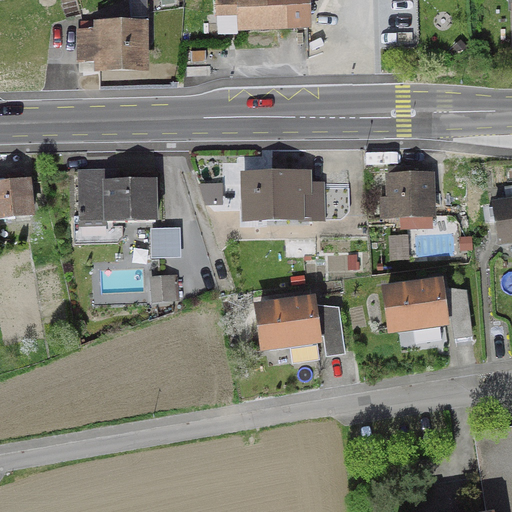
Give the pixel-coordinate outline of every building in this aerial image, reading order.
[(236,31),(305,28),(304,0),(213,0),(214,16),(236,15),(236,31)] [(511,0),(503,0),(505,19),(510,19),(511,57),(511,0)] [(141,71),(141,24),(97,24),(97,33),(77,33),(77,63),(97,63),(97,71),(141,71)] [(399,229),(406,229),(414,229),(414,219),(430,218),(429,176),(411,177),(411,170),(402,170),(402,173),(386,173),(388,220),(398,219),(399,229)] [(76,174),(77,225),(153,223),(152,182),(104,183),(104,173),(76,174)] [(304,175),(242,177),(243,222),(336,220),(339,219),(341,218),(343,217),(344,216),(346,213),(346,210),(346,190),(320,190),(320,185),(304,186),(304,175)] [(0,220),(29,217),(25,181),(0,183),(0,220)] [(216,186),(197,186),(203,202),(207,202),(207,206),(216,206),(216,186)] [(511,203),(491,206),(497,244),(511,242),(511,203)] [(183,230),(156,230),(156,259),(183,259),(183,230)] [(148,283),(150,304),(170,302),(170,299),(175,298),(174,288),(175,288),(174,280),(148,283)] [(384,292),(389,330),(442,323),(439,301),(438,290),(437,285),(384,292)] [(452,309),(465,307),(463,293),(450,292),(452,309)] [(290,360),(295,364),(316,361),(313,340),(315,340),(314,337),(310,308),(310,303),(257,310),(262,347),(288,344),(290,360)] [(324,326),(337,324),(336,311),(322,309),(324,326)] [(511,511),(511,441),(507,442),(505,432),(474,436),(481,475),(485,511),(511,511)]
